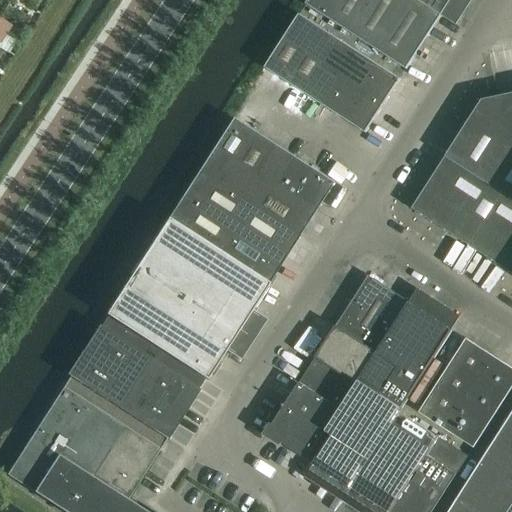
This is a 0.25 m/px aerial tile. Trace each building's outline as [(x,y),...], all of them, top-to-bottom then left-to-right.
[(310,0),(307,5),(408,70),(442,16),(417,0),(310,0)] [(417,0),(442,16),(453,0),(417,0)] [(301,15),(266,69),(287,82),(321,28),(301,15)] [(0,18),(0,44),(1,45),(12,26),(0,18)] [(321,28),(287,82),(307,95),(324,68),(341,41),(321,28)] [(341,41),(324,68),(344,81),(363,94),(384,107),(401,80),(341,41)] [(324,68),(307,95),(326,108),(344,81),(324,68)] [(344,81),(326,108),(346,120),(363,94),(344,81)] [(363,94),(346,120),(366,133),(367,134),(370,129),(384,107),(363,94)] [(483,101),(413,210),(434,223),(455,237),(475,250),(511,273),(511,94),(500,97),(498,98),(483,101)] [(234,119),(199,172),(220,185),(254,132),(234,119)] [(254,132),(220,185),(240,198),(256,172),(274,145),(254,132)] [(274,145),(256,172),(276,185),(294,158),(274,145)] [(294,158),(276,185),(317,211),(331,189),(334,184),(313,171),(294,158)] [(199,172),(169,220),(269,285),(287,258),(300,237),(240,198),(220,185),(199,172)] [(256,172),(240,198),(300,237),(317,211),(276,185),(256,172)] [(169,220),(107,316),(207,381),(269,285),(169,220)] [(353,302),(337,327),(377,353),(410,303),(370,277),(353,302)] [(377,353),(359,382),(403,410),(454,331),(410,303),(377,353)] [(100,326),(67,376),(71,378),(71,379),(133,419),(167,441),(167,440),(169,441),(170,439),(201,391),(100,326)] [(337,327),(319,356),(359,382),(377,353),(337,327)] [(466,341),(420,413),(475,449),(511,390),(511,368),(467,339),(466,341)] [(317,359),(301,384),(341,410),(357,385),(359,382),(319,356),(317,359)] [(71,379),(8,476),(64,511),(144,511),(128,501),(131,496),(167,441),(133,419),(71,379)] [(352,489),(401,413),(403,410),(359,382),(357,385),(341,410),(308,461),(352,489)] [(301,384),(268,435),(308,461),(341,410),(301,384)] [(401,413),(352,489),(362,495),(387,511),(392,511),(440,438),(410,420),(401,413)] [(511,416),(450,511),(508,511),(511,508),(511,416)] [(440,438),(392,511),(433,511),(469,457),(440,438)]
